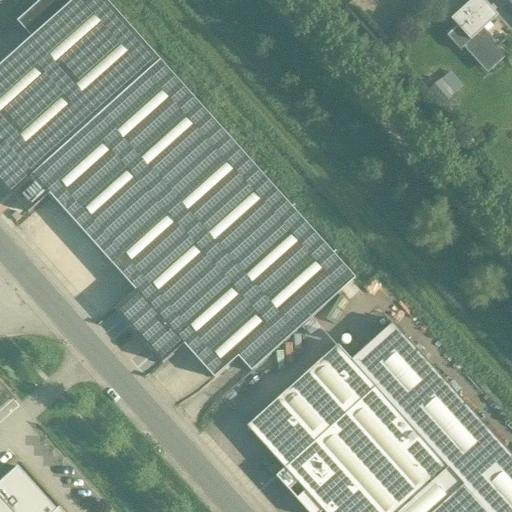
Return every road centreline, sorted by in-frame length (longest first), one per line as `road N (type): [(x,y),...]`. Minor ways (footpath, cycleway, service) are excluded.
road 1 (unclassified): [(234,511),(0,246)]
road 2 (unknown): [(4,425),(90,511)]
